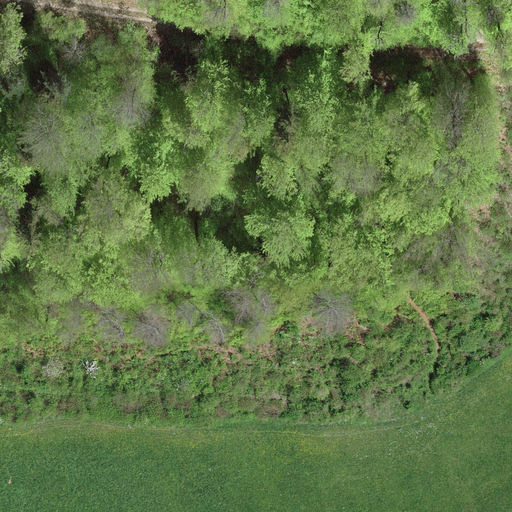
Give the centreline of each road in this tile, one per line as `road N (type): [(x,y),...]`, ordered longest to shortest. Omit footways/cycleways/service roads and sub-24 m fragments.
road 1 (track): [(511,48),(348,41),(179,21)]
road 2 (track): [(34,0),(179,21)]
